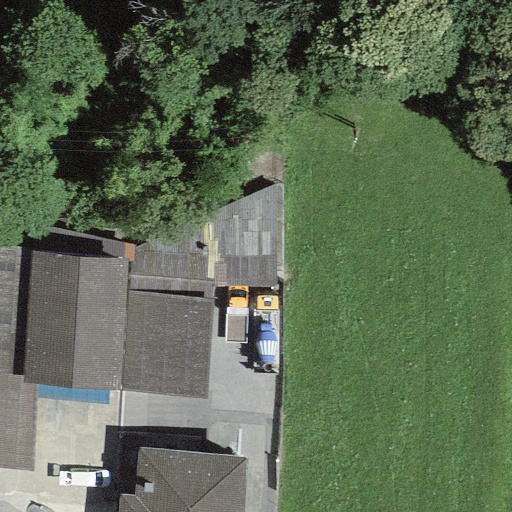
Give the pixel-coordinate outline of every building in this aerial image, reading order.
[(213,288),(276,286),(282,184),(275,185),(133,250),(133,262),(126,261),(124,293),(210,300),(213,288)] [(51,228),(34,229),(32,248),(32,252),(126,261),(133,262),(133,250),(133,246),(51,228)] [(0,245),(0,468),(30,471),(34,386),(117,393),(124,293),(126,261),(32,252),(32,248),(0,245)] [(117,393),(205,399),(210,300),(124,293),(117,393)] [(118,495),(117,511),(241,511),(246,457),(136,451),(133,496),(118,495)]
